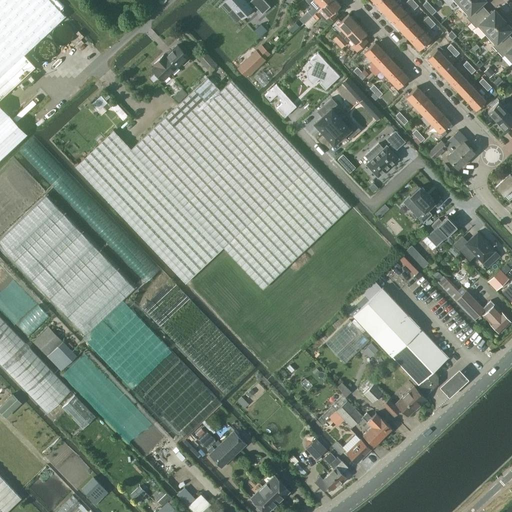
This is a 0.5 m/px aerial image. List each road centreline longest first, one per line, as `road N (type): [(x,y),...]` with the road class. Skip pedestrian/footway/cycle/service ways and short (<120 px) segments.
road 1 (residential): [(484,193),(464,210),(417,161),(372,205),(301,129)]
road 2 (secondary): [(335,511),(511,356)]
road 3 (residential): [(491,154),(353,0)]
road 4 (residential): [(36,119),(169,0)]
